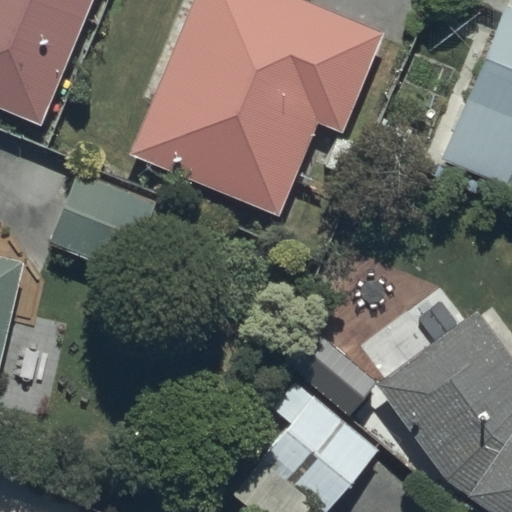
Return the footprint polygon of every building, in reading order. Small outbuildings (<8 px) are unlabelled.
[(0,0),(0,114),(40,131),(91,0),(0,0)] [(192,0),(129,157),(275,222),(317,126),(338,136),(382,37),(288,0),(192,0)] [(511,15),(501,11),(438,166),(511,195),(511,15)] [(70,178),(43,250),(122,280),(142,227),(163,235),(170,216),(70,178)] [(0,347),(18,272),(0,267),(0,347)] [(371,390),(459,507),(467,511),(511,511),(511,373),(472,318),(371,390)] [(314,393),(228,502),(241,511),(331,511),(375,456),(347,435),(375,398),(304,344),(284,370),(314,393)]
